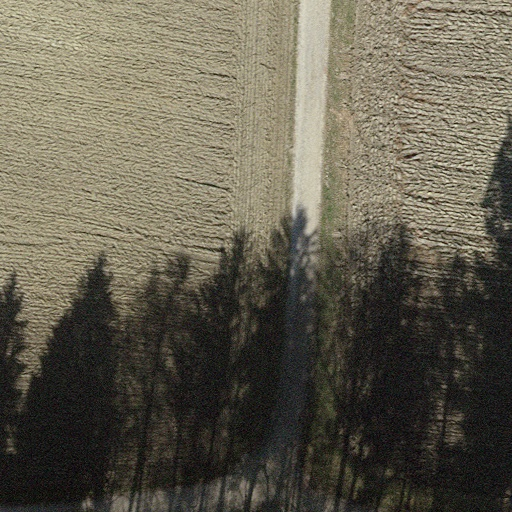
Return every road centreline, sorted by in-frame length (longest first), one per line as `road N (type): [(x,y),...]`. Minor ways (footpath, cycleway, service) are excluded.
road 1 (track): [(283,486),(297,417),(321,0)]
road 2 (track): [(0,510),(283,486)]
